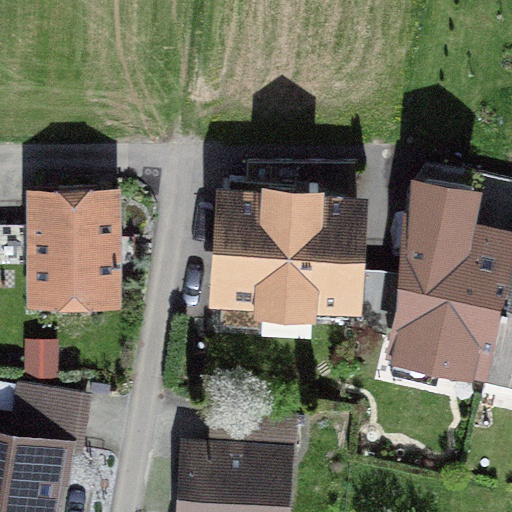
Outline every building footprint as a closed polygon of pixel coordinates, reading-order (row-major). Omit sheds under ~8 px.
[(355,185),(197,180),(191,298),(349,306),(355,185)] [(111,183),(24,184),(25,306),(111,306),(111,183)] [(397,357),(479,375),(511,228),(511,227),(430,209),(397,357)] [(511,228),(479,375),(511,382),(511,228)] [(53,511),(66,437),(0,426),(0,511),(53,511)] [(279,511),(281,441),(172,438),(169,511),(279,511)]
